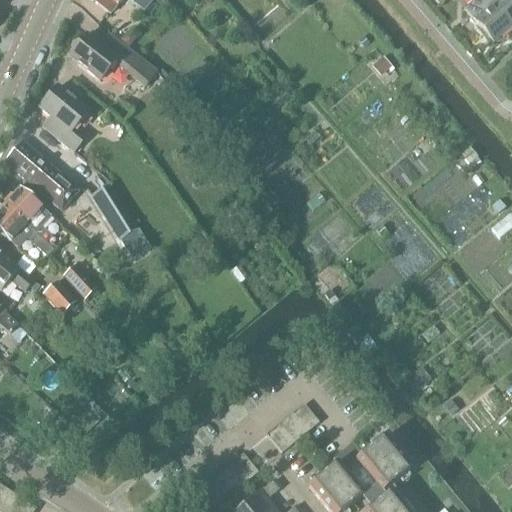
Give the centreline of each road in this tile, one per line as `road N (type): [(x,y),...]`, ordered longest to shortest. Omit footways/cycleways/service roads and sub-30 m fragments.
road 1 (residential): [(360,444),(306,381),(240,435)]
road 2 (tertiary): [(0,115),(51,0)]
